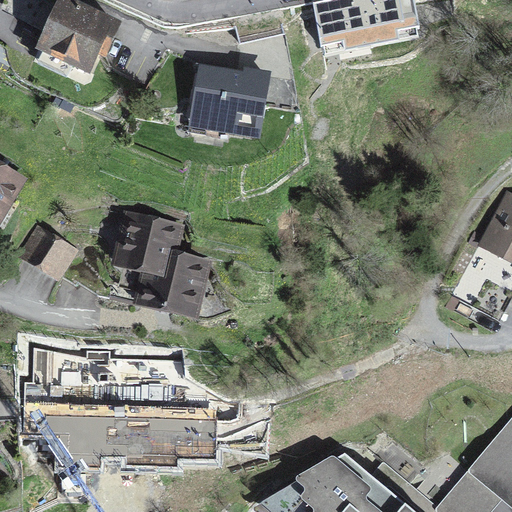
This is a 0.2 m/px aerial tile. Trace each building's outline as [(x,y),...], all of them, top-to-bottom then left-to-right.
[(116,27),(62,1),(61,4),(53,0),(40,0),(30,20),(49,31),(40,50),(87,72),(96,53),(103,56),(116,27)] [(372,49),(362,0),(341,0),(313,5),(321,47),(323,47),(325,58),(372,49)] [(362,0),(372,49),(420,41),(418,30),(420,30),(413,0),(362,0)] [(291,108),(292,81),(245,73),(244,78),(199,70),(195,91),(191,90),(186,117),(190,125),(189,132),(224,139),(226,132),(255,137),(258,121),(263,119),(266,107),(261,103),(291,108)] [(0,211),(18,181),(0,170),(0,211)] [(511,201),(511,202),(509,200),(485,244),(480,241),(482,237),(475,233),(469,243),(477,247),(452,295),(498,320),(511,294),(511,201)] [(166,276),(171,255),(178,228),(129,216),(118,265),(124,266),(166,276)] [(38,229),(21,257),(58,280),(75,252),(38,229)] [(166,276),(124,266),(119,284),(143,289),(139,304),(192,317),(205,263),(171,255),(166,276)] [(511,422),(467,473),(511,508),(511,422)] [(269,500),(282,511),(390,511),(400,502),(344,456),(269,500)] [(476,511),(485,503),(462,483),(437,511),(476,511)] [(411,511),(400,502),(390,511),(411,511)]
